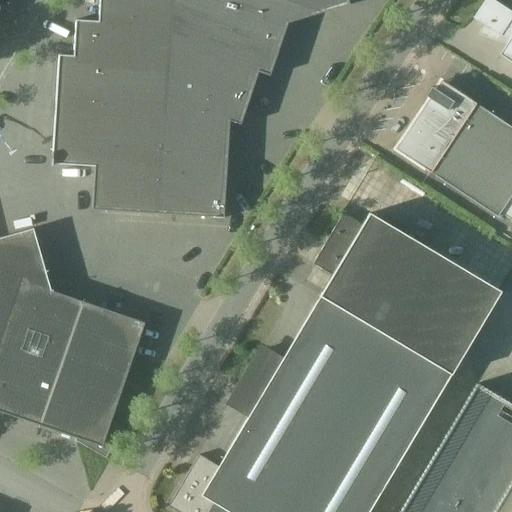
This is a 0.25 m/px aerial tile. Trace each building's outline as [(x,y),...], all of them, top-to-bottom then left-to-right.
[(99,0),(98,22),(75,21),(73,57),(169,62),(180,47),(213,0),(99,0)] [(213,0),(180,47),(258,73),(269,77),(287,24),(216,0),(213,0)] [(216,0),(287,24),(334,10),(350,6),(348,0),(216,0)] [(473,17),(472,18),(482,25),(478,36),(511,47),(511,15),(490,1),(490,2),(487,0),(485,0),(474,18),(473,17)] [(146,94),(229,122),(240,125),(258,73),(180,47),(169,62),(146,94)] [(169,62),(73,57),(58,56),(55,104),(136,109),(146,94),(169,62)] [(425,170),(496,217),(511,193),(511,129),(470,101),(470,102),(451,89),(446,98),(431,88),(425,97),(428,99),(423,107),(395,150),(425,170)] [(136,109),(94,167),(92,210),(203,217),(203,218),(223,219),(224,207),(229,122),(146,94),(136,109)] [(136,109),(55,104),(52,153),(51,153),(51,167),(52,167),(52,165),(94,167),(136,109)] [(322,292),(320,297),(218,467),(199,455),(168,507),(176,511),(368,511),(451,373),(500,292),(500,291),(500,292),(370,213),(363,225),(343,213),(313,264),(333,275),(324,291),(322,290),(321,292),(322,292)] [(0,338),(20,281),(45,274),(40,256),(36,242),(32,229),(0,238),(0,338)] [(0,338),(0,412),(76,439),(75,441),(105,459),(112,447),(103,442),(144,324),(50,291),(45,274),(20,281),(0,338)] [(511,511),(511,405),(476,384),(399,511),(511,511)]
